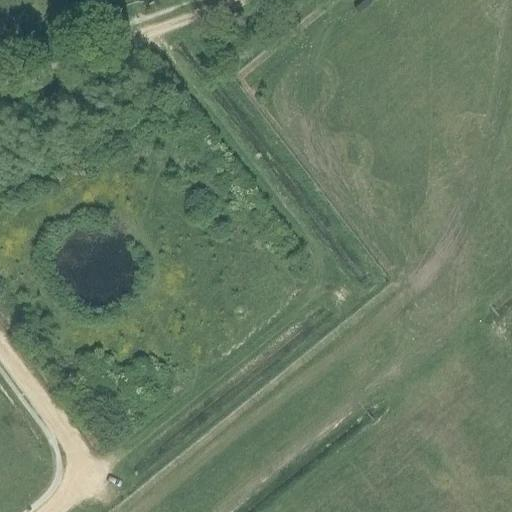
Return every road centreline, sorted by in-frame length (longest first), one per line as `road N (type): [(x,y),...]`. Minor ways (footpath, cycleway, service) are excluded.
road 1 (track): [(0,88),(240,0)]
road 2 (track): [(50,511),(73,470),(67,437),(0,344)]
